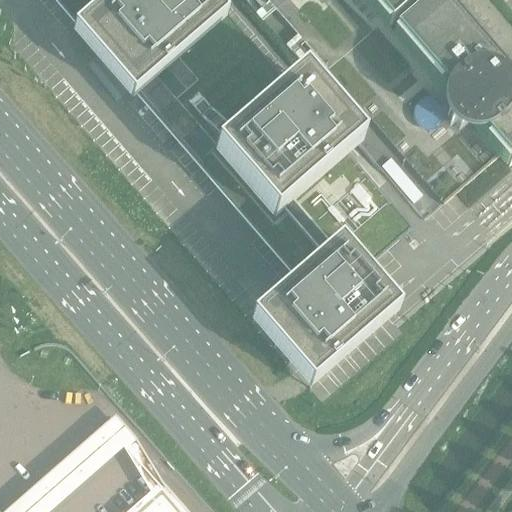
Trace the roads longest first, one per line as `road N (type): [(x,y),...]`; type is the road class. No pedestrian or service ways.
road 1 (secondary): [(281,454),(0,138)]
road 2 (secondary): [(0,221),(253,511)]
road 3 (tertiary): [(371,511),(511,319)]
road 4 (secondary): [(445,366),(362,435),(281,454)]
road 5 (tertiary): [(445,366),(334,511)]
